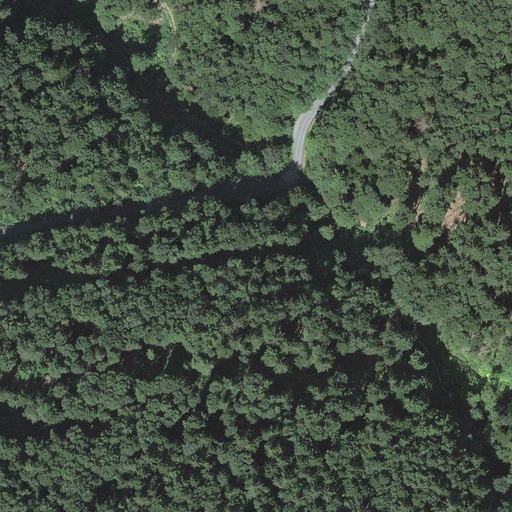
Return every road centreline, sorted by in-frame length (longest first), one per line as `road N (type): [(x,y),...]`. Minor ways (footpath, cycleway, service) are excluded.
road 1 (unclassified): [(0,228),(281,178),(306,113),(343,67),(370,0)]
road 2 (track): [(160,0),(172,24),(168,70),(153,100),(0,208)]
